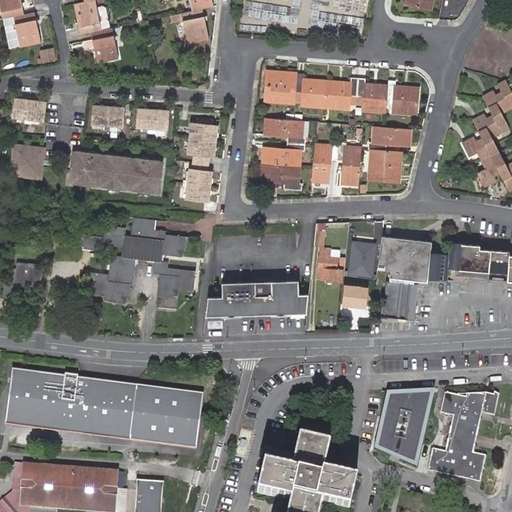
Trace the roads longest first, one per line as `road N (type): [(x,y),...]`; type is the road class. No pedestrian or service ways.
road 1 (residential): [(246,102),(235,212),(417,204)]
road 2 (secondary): [(0,336),(110,350),(248,350)]
road 3 (residential): [(246,102),(13,82)]
road 4 (residential): [(362,384),(298,386),(279,395),(262,422),(238,511)]
road 5 (residential): [(208,511),(248,350)]
road 6 (residential): [(417,204),(447,57)]
road 7 (secondary): [(362,345),(511,337)]
road 8 (residential): [(371,468),(444,486),(489,511)]
